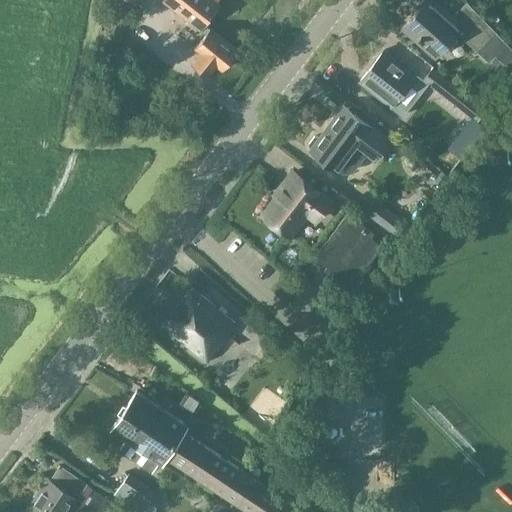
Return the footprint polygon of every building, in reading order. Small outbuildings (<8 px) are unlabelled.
[(163,0),(163,1),(200,30),(205,34),(210,29),(205,25),(221,5),(215,1),(215,0),(163,0)] [(505,44),(492,31),(465,3),(452,18),(433,0),(427,0),(403,27),(433,55),(455,31),(489,62),(505,44)] [(210,28),(210,29),(205,34),(196,45),(202,50),(192,63),(208,76),(216,65),(222,69),(227,61),(232,62),(236,56),(235,52),(237,49),(210,28)] [(383,49),(358,81),(392,107),(403,115),(427,83),(476,122),(486,110),(432,67),(423,79),(419,76),(383,49)] [(313,138),(309,144),(309,147),(310,148),(309,150),(319,157),(339,172),(340,171),(342,173),(345,173),(349,173),(352,171),(354,169),(366,154),(373,160),(389,138),(365,121),(358,130),(335,114),(318,138),(316,137),(313,138)] [(457,133),(434,163),(448,174),(470,144),(457,133)] [(313,220),(328,199),(319,193),(321,191),(295,172),(263,214),(288,233),(304,212),(313,220)] [(410,225),(381,203),(370,217),(400,239),(410,225)] [(353,284),(384,243),(371,234),(374,231),(349,212),(316,257),(353,284)] [(190,287),(160,323),(206,360),(235,324),(190,287)] [(168,454),(185,428),(188,424),(135,388),(110,425),(127,436),(118,450),(151,472),(160,459),(163,462),(168,454)] [(242,466),(185,428),(168,454),(224,493),(242,466)] [(46,475),(22,511),(21,511),(69,511),(72,508),(77,511),(128,511),(86,484),(87,483),(58,464),(50,477),(46,475)] [(286,511),(294,502),(242,466),(224,493),(248,510),(251,511),(286,511)] [(129,473),(114,494),(139,511),(152,511),(158,504),(156,492),(129,473)] [(231,511),(233,509),(218,500),(210,511),(231,511)]
